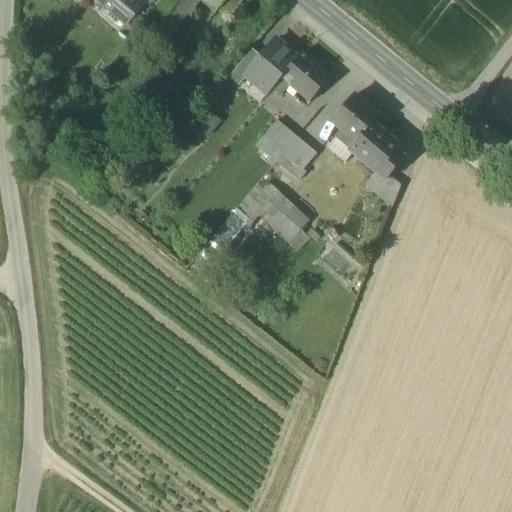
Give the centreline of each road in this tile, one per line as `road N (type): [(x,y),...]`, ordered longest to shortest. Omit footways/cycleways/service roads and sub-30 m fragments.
road 1 (unclassified): [(20,288),(31,367),(23,511)]
road 2 (unclassified): [(0,94),(20,288)]
road 3 (secondary): [(457,115),(314,0)]
